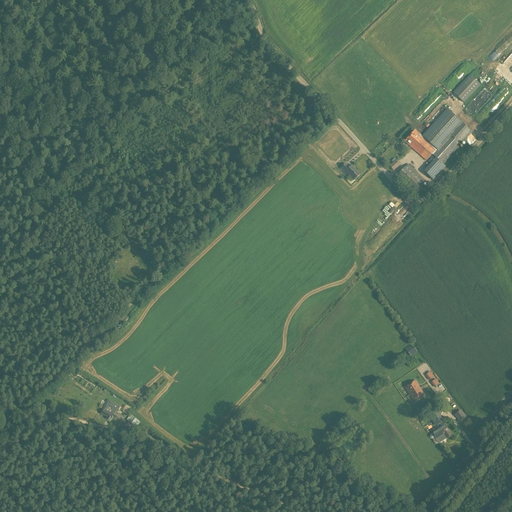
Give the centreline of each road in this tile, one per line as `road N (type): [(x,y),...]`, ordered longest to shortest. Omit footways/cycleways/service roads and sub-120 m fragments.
road 1 (unclassified): [(511,105),(427,196),(411,199),(274,51),(248,0)]
road 2 (track): [(305,511),(86,422),(0,418)]
